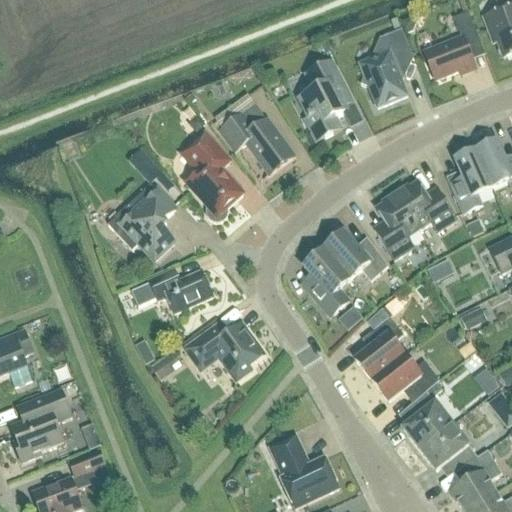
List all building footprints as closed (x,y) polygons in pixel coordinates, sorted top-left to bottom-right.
[(511,0),(496,0),(494,1),(499,16),(484,22),(493,48),(498,46),(503,63),(511,59),(511,0)] [(424,57),(435,86),(459,76),(461,79),(476,73),(467,51),(480,46),(468,16),(453,22),(461,42),(424,57)] [(402,34),(397,36),(380,43),(370,65),(360,69),(364,79),(360,88),(369,92),(378,113),(407,101),(397,74),(398,70),(414,64),(402,34)] [(336,122),(343,119),(340,114),(353,107),(332,66),(305,79),(314,96),(298,104),(308,123),(305,125),(316,147),(342,134),(336,122)] [(246,149),(269,181),(295,162),(267,124),(253,134),(243,120),(220,136),(235,157),(246,149)] [(185,187),(208,212),(207,216),(207,219),(208,223),(211,226),(215,227),(218,228),(222,226),(225,224),(227,221),(228,217),(227,213),(244,198),(222,174),(231,166),(205,138),(181,159),(197,176),(185,187)] [(497,146),(476,155),(493,193),(508,187),(511,195),(511,162),(506,165),(497,146)] [(493,193),(476,155),(454,165),(463,184),(450,189),(463,219),(482,211),(477,200),(493,193)] [(408,190),(395,198),(419,236),(430,228),(437,238),(457,225),(436,194),(426,201),(417,188),(409,193),(408,190)] [(139,249),(155,266),(174,248),(162,235),(167,231),(163,227),(175,215),(151,189),(108,229),(132,255),(139,249)] [(419,236),(395,198),(382,206),(384,209),(376,214),(384,227),(374,234),(394,265),(414,253),(407,243),(419,236)] [(343,237),(323,255),(351,285),(362,276),(371,286),(388,271),(371,248),(361,257),(343,237)] [(511,273),(511,242),(489,254),(502,279),(511,273)] [(351,285),(323,255),(304,272),(321,292),(311,301),(330,322),(349,306),(340,295),(351,285)] [(167,302),(174,319),(213,302),(202,276),(180,286),(175,275),(149,286),(158,306),(167,302)] [(355,365),(372,387),(405,361),(394,348),(404,340),(390,322),(366,341),(374,350),(355,365)] [(249,371),(265,360),(242,329),(218,346),(210,335),(184,354),(201,377),(219,363),(236,387),(252,376),(249,371)] [(0,384),(28,374),(23,362),(33,358),(24,335),(0,344),(0,384)] [(417,405),(426,397),(439,385),(424,366),(415,374),(405,361),(372,387),(389,408),(407,393),(417,405)] [(14,448),(22,469),(42,461),(41,458),(64,448),(56,429),(72,422),(62,395),(29,408),(35,424),(12,433),(17,446),(14,448)] [(403,433),(420,455),(452,430),(426,397),(417,405),(404,415),(412,426),(403,433)] [(453,478),(464,471),(477,462),(452,430),(420,455),(436,476),(446,468),(453,478)] [(281,483),(294,511),(300,511),(339,494),(324,463),(305,472),(301,465),(306,462),(296,440),(269,453),(283,482),(281,483)] [(451,497),(460,511),(471,511),(496,497),(490,486),(502,479),(488,456),(464,471),(472,484),(451,497)] [(71,468),(76,481),(104,470),(99,457),(71,468)] [(82,511),(72,484),(33,498),(38,511),(82,511)] [(511,511),(511,502),(503,508),(496,497),(471,511),(511,511)]
